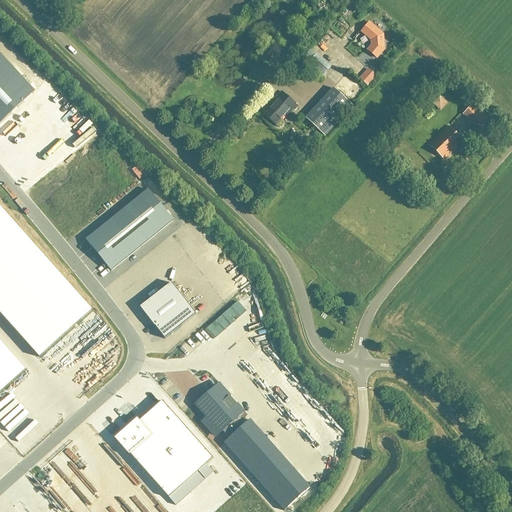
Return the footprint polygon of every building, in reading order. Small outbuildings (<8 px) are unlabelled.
[(368,25),(361,32),(371,41),(372,46),(368,51),(377,58),(382,52),(381,36),(368,25)] [(0,55),(0,124),(34,93),(0,55)] [(323,63),(316,71),(323,77),(330,69),(323,63)] [(369,70),(366,73),(374,81),(378,77),(369,70)] [(333,89),(306,119),(325,137),(352,107),(333,89)] [(284,123),(283,122),(281,120),(286,115),(288,117),(297,107),(282,92),(274,100),(277,103),(265,116),(275,126),(275,125),(277,127),(279,128),(281,128),(283,127),(284,125),(284,123)] [(434,103),(443,112),(450,104),(441,96),(434,103)] [(490,120),(474,104),(464,114),(480,130),(490,120)] [(444,161),(463,142),(448,127),(429,145),(444,161)] [(86,241),(111,272),(173,221),(147,191),(86,241)] [(0,208),(0,314),(39,358),(92,312),(0,208)] [(196,316),(172,284),(140,308),(156,329),(165,340),(180,328),(196,316)] [(0,393),(25,371),(0,342),(0,393)] [(222,390),(200,410),(206,418),(221,434),(222,432),(229,440),(240,430),(245,425),(239,418),(243,413),(222,390)] [(137,419),(114,439),(129,457),(131,456),(169,499),(213,460),(162,402),(140,422),(137,419)] [(227,441),(224,444),(284,511),(310,489),(250,421),(240,430),(227,441)]
